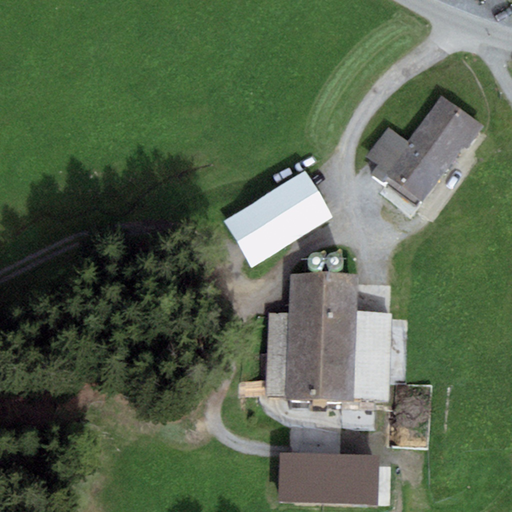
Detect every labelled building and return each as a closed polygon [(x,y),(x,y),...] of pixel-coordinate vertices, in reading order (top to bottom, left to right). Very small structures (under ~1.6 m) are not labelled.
[(383,191),(387,185),(422,211),(463,157),(467,159),(485,135),(441,102),(407,146),(389,133),(366,163),(379,173),(371,182),(383,191)] [(305,171),(223,221),(251,268),(334,218),(305,171)] [(343,259),(342,257),(340,256),(338,254),(335,254),(333,255),(330,256),(329,258),(328,260),(327,263),(328,265),(330,267),(332,269),(334,270),(337,270),(340,269),(342,267),(343,265),(343,262),(343,259)] [(323,260),(322,258),(320,256),(318,255),(315,255),(313,255),(311,256),(309,258),(308,261),(308,263),(308,266),(310,268),(312,269),(315,270),(317,270),(320,269),(322,267),(323,265),(324,262),(323,260)] [(357,273),(290,275),(289,314),(268,313),(267,399),(389,401),(391,314),(356,311),(357,273)] [(379,456),(280,453),(278,503),(378,506),(379,456)]
